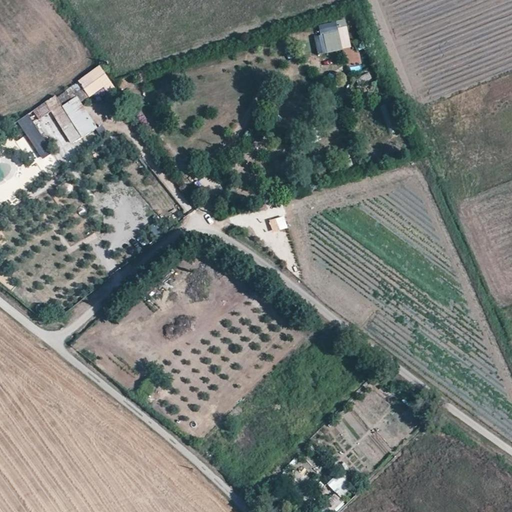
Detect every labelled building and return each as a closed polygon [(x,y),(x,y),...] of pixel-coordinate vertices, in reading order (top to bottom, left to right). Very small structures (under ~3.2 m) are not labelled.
[(343,20),(317,24),(319,35),(313,36),(316,54),(346,50),(343,20)] [(78,81),(93,102),(114,87),(99,66),(78,81)] [(53,98),(59,107),(71,98),(65,89),(53,98)] [(59,107),(81,138),(98,127),(76,95),(71,98),(59,107)] [(38,142),(44,138),(32,121),(26,125),(38,142)] [(291,269),(301,267),(294,237),(284,240),(291,269)] [(136,391),(145,398),(157,386),(148,379),(136,391)] [(327,483),(338,498),(349,490),(339,475),(327,483)] [(332,511),(333,511),(344,505),(337,495),(326,503),(332,511)]
